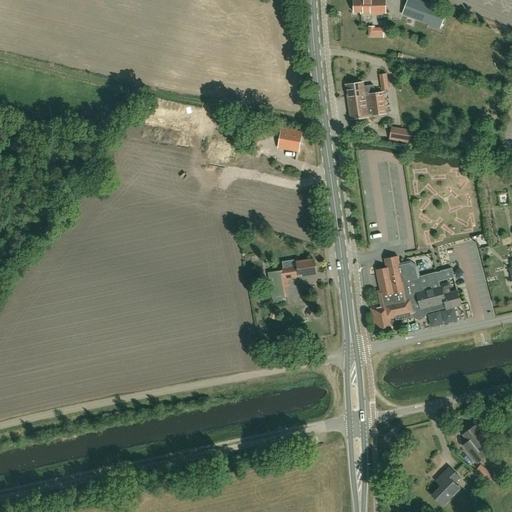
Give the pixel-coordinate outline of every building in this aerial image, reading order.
[(361,14),(385,14),(385,0),(353,0),(353,13),(361,13),(361,14)] [(440,29),(446,10),(418,0),(407,0),(401,15),(440,29)] [(383,37),(383,29),(373,29),(373,27),(369,27),(369,37),(383,37)] [(363,82),(346,85),(351,119),(368,117),(368,115),(372,114),(372,115),(386,113),(383,92),(369,94),(369,95),(365,96),(364,92),(374,91),(373,85),(363,86),(363,82)] [(390,137),(403,139),(411,141),(413,131),(391,127),(390,137)] [(282,128),(278,148),(298,152),(302,132),(282,128)] [(252,145),(261,148),(264,137),(255,134),(252,145)] [(231,146),(232,141),(226,139),(224,143),(217,141),(213,154),(231,160),(235,147),(231,146)] [(264,154),(263,159),(258,157),(255,166),(273,172),(277,158),(264,154)] [(188,163),(186,175),(192,177),(190,182),(208,186),(211,174),(205,173),(206,167),(188,163)] [(377,245),(383,243),(380,235),(374,237),(377,245)] [(442,286),(441,286),(436,271),(417,276),(416,267),(410,262),(400,264),(398,255),(385,258),(385,262),(386,262),(387,267),(376,269),(382,296),(383,295),(385,304),(370,307),(374,330),(379,329),(379,331),(391,329),(390,327),(395,326),(393,317),(396,316),(395,314),(410,311),(410,313),(414,313),(414,311),(415,311),(416,313),(419,314),(421,314),(423,312),(423,309),(422,308),(445,302),(447,308),(461,305),(458,290),(451,292),(450,288),(443,290),(442,286)] [(287,278),(316,273),(314,259),(297,262),(298,268),(268,273),(272,297),(285,295),(283,286),(289,286),(287,278)] [(476,268),(480,287),(487,285),(482,266),(476,268)] [(452,267),(440,270),(443,280),(455,277),(452,267)] [(464,445),(470,453),(477,463),(487,456),(482,449),(489,444),(476,426),(464,435),(469,442),(464,445)] [(492,458),(500,453),(494,444),(487,449),(492,458)] [(495,475),(480,463),(474,470),(489,482),(495,475)] [(454,483),(460,478),(449,467),(439,477),(444,483),(432,495),(442,505),(459,488),(454,483)]
